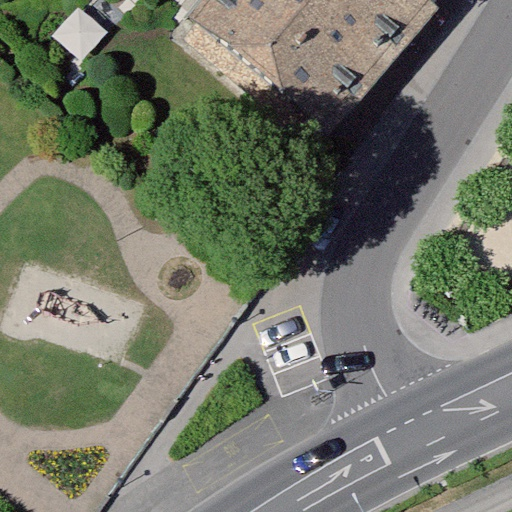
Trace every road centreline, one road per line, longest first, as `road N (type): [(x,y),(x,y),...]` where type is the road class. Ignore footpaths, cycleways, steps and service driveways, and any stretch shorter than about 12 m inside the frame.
road 1 (residential): [(511,22),(374,238),(354,287),(359,336),(404,442)]
road 2 (primary): [(289,511),(404,442)]
road 3 (primary): [(404,442),(511,389)]
